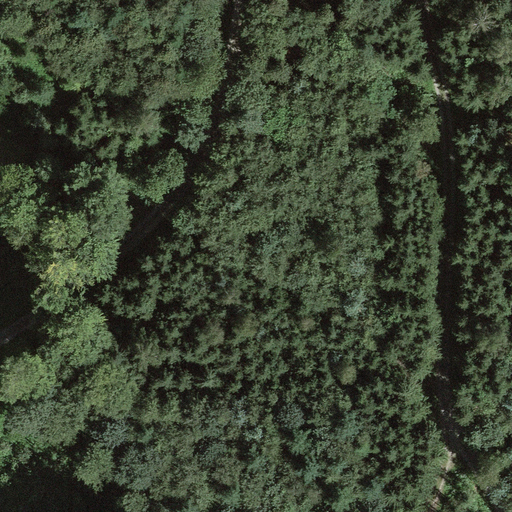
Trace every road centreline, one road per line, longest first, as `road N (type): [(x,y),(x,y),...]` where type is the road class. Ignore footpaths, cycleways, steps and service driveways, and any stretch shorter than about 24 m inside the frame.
road 1 (track): [(501,511),(457,436),(446,397),(444,155),(420,0)]
road 2 (track): [(0,340),(68,295),(208,147),(240,0)]
